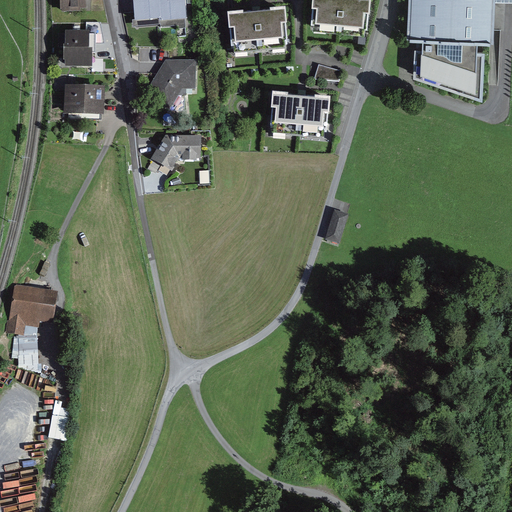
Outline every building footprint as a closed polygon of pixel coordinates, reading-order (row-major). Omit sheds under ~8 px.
[(56,0),(57,17),(73,17),(73,13),(83,12),(83,0),(56,0)] [(368,0),(308,0),(307,22),(366,27),(368,0)] [(492,0),(406,0),(404,39),(413,39),(411,77),(479,103),(481,53),(475,53),(476,43),(490,44),(492,0)] [(183,1),(159,2),(160,21),(184,20),(183,1)] [(159,2),(135,3),(136,22),(160,21),(159,2)] [(282,12),(224,19),(228,53),(286,46),(282,12)] [(61,49),(61,72),(91,72),(91,53),(86,53),(86,37),(62,37),(62,49),(61,49)] [(145,94),(169,108),(178,92),(193,93),(194,64),(163,63),(145,94)] [(337,75),(318,68),(314,84),(338,86),(337,75)] [(65,90),(64,119),(97,121),(98,91),(65,90)] [(328,102),(270,96),(267,127),(325,133),(328,102)] [(162,144),(150,164),(169,175),(177,162),(197,162),(198,140),(170,140),(162,144)] [(345,219),(334,215),(324,244),(335,248),(345,219)] [(16,292),(9,331),(20,333),(23,314),(39,317),(42,297),(16,292)]
